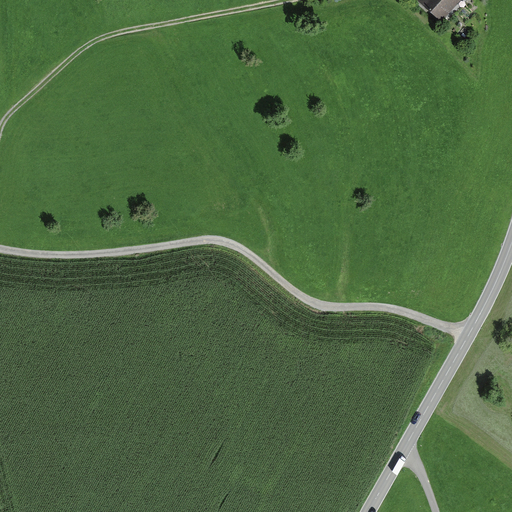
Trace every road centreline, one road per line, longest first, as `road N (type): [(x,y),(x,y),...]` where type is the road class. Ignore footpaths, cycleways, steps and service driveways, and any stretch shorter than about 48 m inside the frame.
road 1 (track): [(0,253),(72,258),(226,243),(308,301),(397,310),(468,337)]
road 2 (track): [(291,0),(105,40),(17,108),(0,138)]
road 3 (tertiary): [(511,243),(369,511)]
